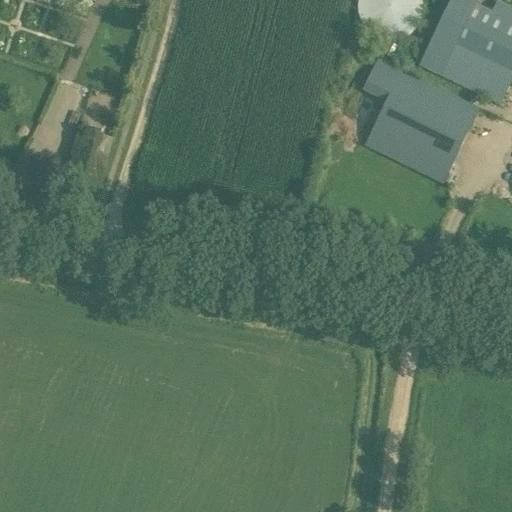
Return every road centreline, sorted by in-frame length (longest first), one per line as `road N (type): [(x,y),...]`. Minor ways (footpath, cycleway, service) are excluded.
road 1 (unclassified): [(411,308),(0,224)]
road 2 (track): [(177,0),(108,245)]
road 3 (track): [(388,511),(411,308)]
